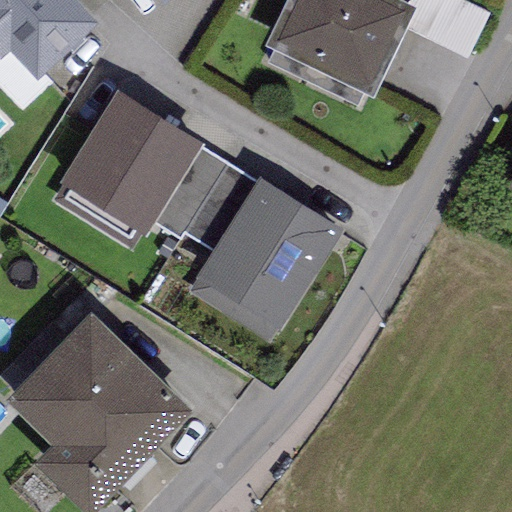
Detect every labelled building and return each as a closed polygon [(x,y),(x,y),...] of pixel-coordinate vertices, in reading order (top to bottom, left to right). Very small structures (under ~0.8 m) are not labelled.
[(96,31),(66,0),(0,0),(0,64),(8,57),(36,87),(96,31)] [(152,0),(161,10),(171,0),(152,0)] [(406,10),(385,0),(289,0),(264,52),(272,56),(267,66),(356,109),(361,100),(370,104),(405,32),(414,14),(406,10)] [(454,0),(410,0),(406,10),(414,14),(405,32),(466,62),(488,16),(454,0)] [(202,151),(116,99),(52,201),(132,251),(139,240),(145,243),(155,227),(202,151)] [(227,166),(202,151),(155,227),(180,242),(184,237),(227,166)] [(257,185),(227,166),(184,237),(214,255),(257,185)] [(342,236),(257,185),(214,255),(188,296),(268,346),(275,334),(279,337),(342,236)] [(100,511),(190,421),(89,323),(3,411),(51,457),(33,475),(70,511),(100,511)]
